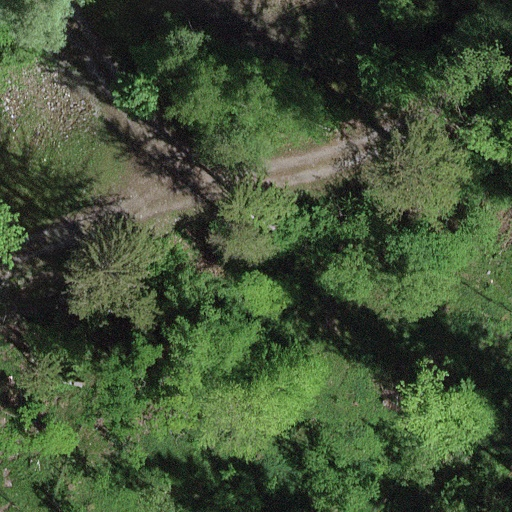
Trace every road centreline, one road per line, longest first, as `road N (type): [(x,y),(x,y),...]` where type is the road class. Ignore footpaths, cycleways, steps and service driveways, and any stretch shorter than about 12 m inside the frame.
road 1 (track): [(511,99),(341,165),(127,226),(0,241)]
road 2 (track): [(341,165),(227,150),(129,92),(54,0)]
